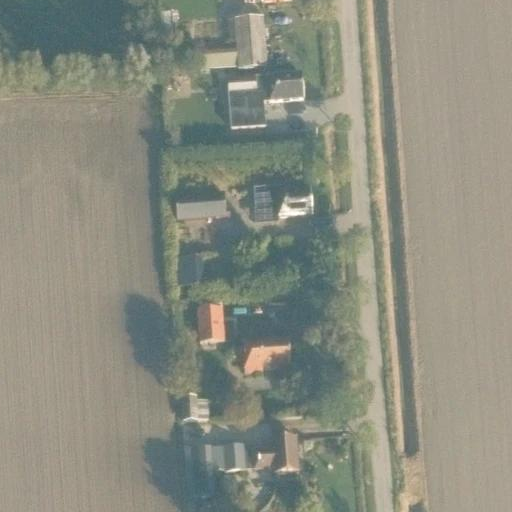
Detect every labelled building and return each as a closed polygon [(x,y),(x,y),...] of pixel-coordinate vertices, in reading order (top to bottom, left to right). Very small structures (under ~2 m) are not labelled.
[(239,72),(267,70),(263,20),(235,22),(237,51),(239,70),(239,72)] [(239,70),(237,51),(198,54),(199,73),(239,70)] [(301,76),(256,79),(228,81),(229,97),(231,131),(266,129),(264,105),(303,102),(301,76)] [(278,225),(278,221),(312,218),(310,192),(276,194),(276,190),(256,191),(257,211),(255,211),(256,227),(278,225)] [(178,224),(226,221),(224,195),(176,199),(178,224)] [(181,261),(182,289),(207,288),(206,260),(181,261)] [(196,305),(199,346),(224,344),(221,303),(196,305)] [(262,372),(291,370),(289,344),(277,344),(277,341),(243,343),(243,354),(234,354),(235,362),(244,361),(245,376),(262,375),(262,372)] [(181,400),(183,424),(209,422),(208,403),(197,404),(196,399),(181,400)] [(226,475),(255,472),(275,471),(275,477),(299,475),(296,441),(273,443),(273,452),(244,454),(243,448),(224,449),(224,450),(211,451),(210,451),(186,453),(190,501),(214,499),(212,473),(226,472),(226,475)]
